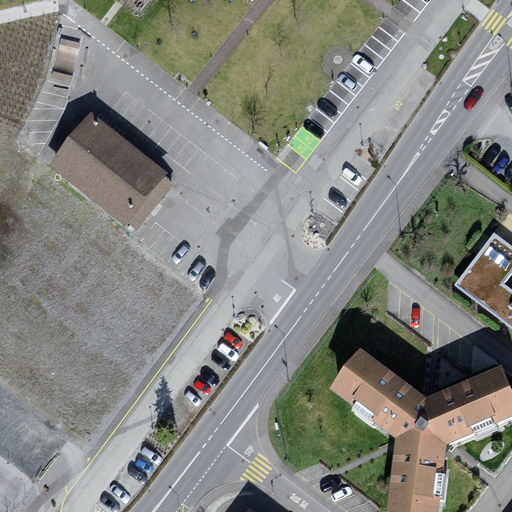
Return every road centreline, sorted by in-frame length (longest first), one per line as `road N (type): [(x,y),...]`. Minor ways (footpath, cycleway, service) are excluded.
road 1 (secondary): [(210,436),(511,22)]
road 2 (unclassified): [(210,436),(313,511)]
